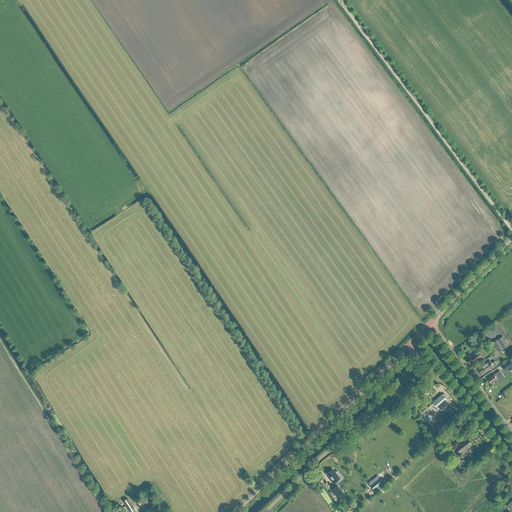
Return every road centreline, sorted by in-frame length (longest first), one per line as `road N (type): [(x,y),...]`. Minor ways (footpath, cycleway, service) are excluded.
road 1 (track): [(342,0),(511,226)]
road 2 (tertiary): [(233,511),(409,341)]
road 3 (unclassified): [(263,511),(322,454),(385,419),(438,374)]
road 4 (unclassified): [(511,433),(429,322)]
